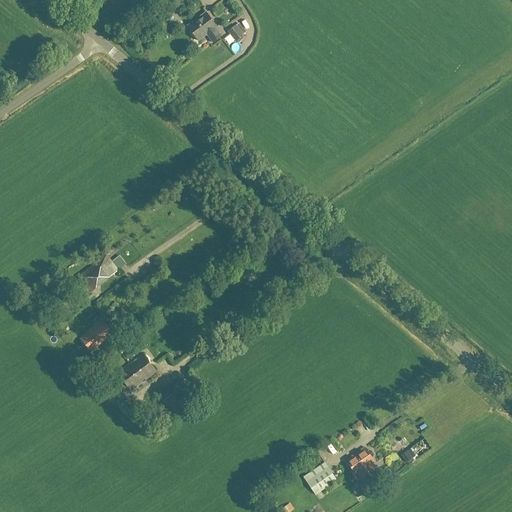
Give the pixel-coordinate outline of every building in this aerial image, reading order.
[(213,43),(221,36),(216,28),(217,28),(206,13),(187,26),(198,41),(207,35),(213,43)] [(243,36),(236,26),(228,32),(236,41),(243,36)] [(90,293),(119,271),(106,255),(78,277),(90,293)] [(69,311),(79,302),(61,283),(52,292),(69,311)] [(47,321),(53,316),(42,300),(35,304),(47,321)] [(80,339),(91,352),(113,334),(103,321),(80,339)] [(131,391),(147,379),(156,372),(143,354),(118,373),(131,391)] [(197,403),(194,398),(181,380),(150,401),(162,419),(177,408),(179,407),(180,408),(184,406),(187,409),(197,403)] [(371,458),(373,456),(374,454),(371,450),(369,450),(367,451),(364,447),(346,460),(356,475),(358,473),(362,479),(364,482),(358,486),(364,493),(386,478),(380,470),(376,473),(373,470),(376,469),(372,463),(374,462),(371,458)] [(409,465),(421,459),(416,448),(404,454),(409,465)] [(316,496),(337,481),(325,464),(304,478),(316,496)]
